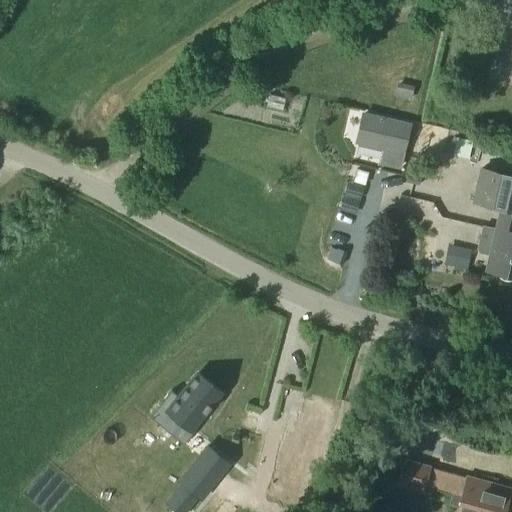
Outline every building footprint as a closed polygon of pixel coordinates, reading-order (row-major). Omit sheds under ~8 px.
[(398,85),(395,98),(412,102),(416,89),(398,85)] [(399,168),(410,123),(362,111),(355,140),(386,147),(382,164),(399,168)] [(363,185),(367,173),(356,169),(353,182),(363,185)] [(511,176),(481,169),(473,203),(501,209),(496,230),(482,227),(476,250),(477,250),(480,255),(490,257),(487,271),(495,273),(498,277),(502,280),(506,281),(509,281),(511,280),(511,176)] [(409,175),(407,185),(420,188),(422,178),(409,175)] [(466,270),(470,252),(455,248),(451,267),(466,270)] [(338,251),(334,264),(343,267),(347,253),(338,251)] [(191,429),(220,392),(196,374),(178,397),(170,391),(148,418),(183,445),(194,431),(191,429)] [(166,503),(166,504),(176,511),(184,511),(197,496),(201,499),(201,498),(201,497),(227,465),(228,464),(206,447),(205,448),(206,448),(180,480),(179,480),(179,481),(182,484),(167,503),(166,503)] [(289,454),(279,495),(308,502),(319,462),(289,454)] [(403,466),(396,485),(424,494),(425,489),(450,496),(447,508),(458,511),(457,511),(503,511),(510,488),(470,476),(468,482),(403,466)]
